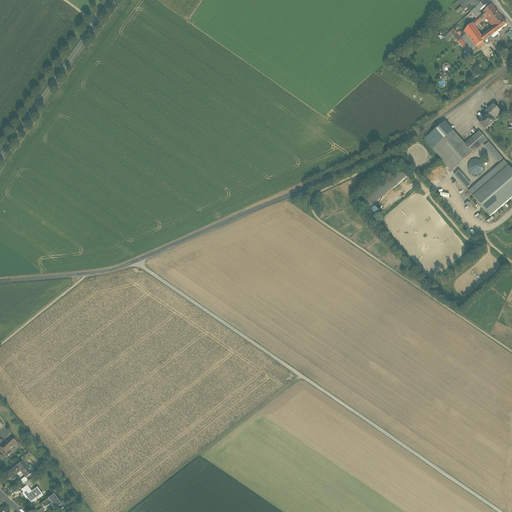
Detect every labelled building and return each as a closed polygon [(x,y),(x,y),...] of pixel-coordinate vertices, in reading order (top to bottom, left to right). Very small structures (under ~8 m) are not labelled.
[(485,0),(477,0),(480,4),(476,7),(476,8),(476,9),(477,9),(478,8),(480,10),(483,7),(488,3),(485,0)] [(491,5),(472,23),(475,27),(479,23),(481,21),(486,16),(489,20),(497,12),(491,5)] [(480,14),(477,9),(476,9),(471,13),(476,18),(480,14)] [(491,30),(494,34),(498,31),(507,24),(504,20),(497,12),(489,20),(494,27),(491,30)] [(472,23),(464,32),(475,48),(485,41),(481,36),(477,30),(475,27),(472,23)] [(454,36),(457,33),(454,29),(449,33),(453,37),(454,36)] [(460,36),(461,37),(467,46),(463,48),(467,53),(475,48),(464,32),(462,33),(460,35),(460,36)] [(453,37),(449,33),(443,37),(447,42),(452,37),(453,37)] [(458,42),(463,48),(467,46),(461,37),(457,40),(458,42)] [(484,114),(486,117),(488,115),(492,120),(500,112),(494,105),(485,112),(485,113),(484,114)] [(461,124),(467,119),(459,109),(454,114),(459,120),(458,121),(461,124)] [(495,122),(492,120),(488,115),(486,117),(479,124),(485,131),(495,122)] [(451,171),(472,153),(464,144),(445,121),(424,139),(451,171)] [(479,131),(464,144),(472,153),(487,141),(479,131)] [(485,146),(499,162),(502,159),(489,143),(485,146)] [(470,173),(474,175),(478,175),(482,172),(483,168),(483,164),(480,161),(476,160),(471,161),(469,164),(468,169),(470,173)] [(468,191),(473,197),(509,166),(504,161),(468,191)] [(511,197),(511,170),(509,166),(473,197),(490,216),(511,197)] [(363,201),(369,208),(407,176),(401,168),(363,201)] [(454,175),(466,189),(470,186),(458,172),(454,175)] [(5,452),(7,454),(8,453),(9,452),(17,444),(10,438),(0,448),(5,452)] [(20,471),(26,479),(32,474),(23,463),(12,471),(15,475),(20,471)] [(10,479),(12,482),(17,478),(15,475),(12,471),(8,474),(11,478),(10,479)] [(27,487),(26,488),(28,490),(23,494),(22,495),(26,501),(26,500),(27,502),(28,501),(30,504),(36,500),(38,499),(43,496),(37,489),(31,493),(31,492),(27,487)] [(41,505),(43,508),(44,510),(45,509),(51,505),(52,506),(56,511),(58,511),(63,509),(54,496),(41,505)]
